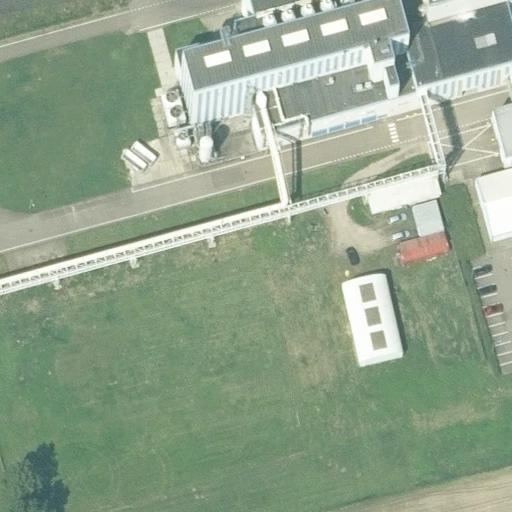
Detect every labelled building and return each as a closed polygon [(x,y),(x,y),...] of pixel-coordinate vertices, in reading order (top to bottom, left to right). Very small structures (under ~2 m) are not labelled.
[(420,109),(511,83),(511,53),(504,24),(511,21),(511,0),(277,0),(241,10),(252,47),(174,68),(190,129),(248,114),(259,152),(420,109)] [(503,171),(511,169),(511,118),(491,124),(503,171)] [(371,218),(440,199),(433,174),(364,193),(371,218)] [(491,243),(511,237),(511,174),(474,185),(491,243)] [(424,258),(447,251),(435,205),(411,211),(424,258)] [(359,368),(401,357),(383,280),(340,290),(359,368)]
